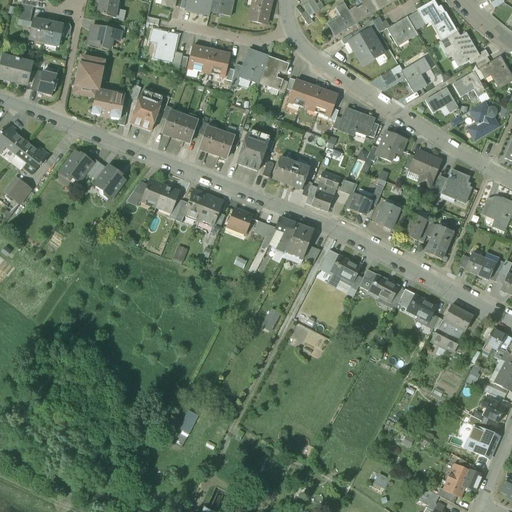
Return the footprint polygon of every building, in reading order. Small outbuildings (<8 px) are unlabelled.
[(21,0),(21,6),(22,6),(33,8),(34,8),(35,2),(22,0),(21,0)] [(99,0),(96,16),(113,19),(114,12),(117,12),(117,10),(119,1),(115,0),(99,0)] [(163,0),(162,6),(173,9),(175,0),(163,0)] [(188,0),(181,0),(180,9),(186,10),(188,0)] [(209,17),(210,13),(212,0),(188,0),(186,10),(185,11),(209,17)] [(234,2),(224,0),(212,0),(210,13),(230,17),(234,2)] [(253,0),(248,21),(266,25),(272,1),(268,0),(253,0)] [(319,11),(314,1),(313,0),(308,0),(307,1),(308,3),(314,14),(319,11)] [(370,16),(376,12),(369,0),(359,0),(361,4),(357,7),(348,12),(356,25),(370,16)] [(390,4),(396,0),(369,0),(376,12),(377,12),(391,4),(390,4)] [(504,3),(502,0),(497,0),(491,4),(494,9),(504,3)] [(433,22),(444,40),(456,33),(445,13),(442,15),(437,8),(434,2),(417,11),(419,14),(426,26),(430,24),(433,22)] [(309,17),(314,14),(308,3),(303,6),(309,17)] [(351,28),(356,25),(348,12),(344,4),(336,9),(340,16),(327,24),(334,37),(348,29),(348,28),(350,27),(351,28)] [(32,14),(33,8),(22,6),(21,12),(32,14)] [(126,12),(117,10),(117,12),(114,12),(113,19),(124,21),(126,12)] [(30,23),(32,14),(21,12),(19,18),(19,20),(30,23)] [(301,16),(308,26),(313,23),(306,13),(301,16)] [(408,21),(415,32),(426,26),(419,14),(408,21)] [(159,21),(147,18),(146,24),(158,26),(159,21)] [(387,30),(398,49),(418,37),(415,32),(408,21),(407,18),(387,30)] [(30,23),(19,20),(18,20),(17,26),(31,29),(32,23),(30,23)] [(29,41),(44,44),(49,24),(33,20),(32,23),(31,29),(29,41)] [(375,27),(379,34),(389,28),(389,27),(386,21),(375,27)] [(433,22),(430,24),(441,42),(444,40),(433,22)] [(121,34),(124,34),(125,28),(105,23),(104,30),(121,33),(121,34)] [(63,27),(49,24),(44,44),(59,47),(61,38),(63,27)] [(61,38),(67,39),(68,35),(70,36),(71,28),(70,25),(64,24),(63,27),(61,38)] [(88,46),(110,50),(112,41),(119,43),(121,34),(121,33),(104,30),(92,27),(88,46)] [(353,51),(362,66),(384,54),(370,30),(354,40),(349,43),(354,51),(353,51)] [(170,62),(171,62),(173,52),(177,37),(153,32),(151,43),(158,44),(155,59),(170,62)] [(445,54),(453,50),(450,44),(459,38),(456,33),(444,40),(441,42),(439,43),(445,54)] [(341,41),(344,46),(349,43),(354,40),(351,35),(341,41)] [(466,35),(459,38),(450,44),(453,50),(462,66),(469,62),(478,56),(478,55),(471,44),(470,45),(468,42),(469,41),(466,35)] [(154,57),(157,47),(151,45),(148,55),(154,57)] [(187,70),(225,79),(230,55),(192,47),(187,70)] [(250,81),(259,84),(268,58),(249,51),(243,68),(239,77),(240,78),(250,81)] [(472,67),(474,66),(487,58),(488,57),(485,51),(478,55),(478,56),(469,62),(472,67)] [(170,64),(180,66),(182,57),(183,55),(173,52),(171,62),(170,62),(170,64)] [(180,68),(185,70),(188,58),(182,57),(180,66),(180,68)] [(79,95),(95,99),(96,99),(98,92),(103,63),(96,61),(96,60),(90,58),(90,60),(81,58),(78,74),(77,74),(77,77),(77,79),(75,91),(79,92),(79,95)] [(288,65),(268,58),(259,84),(270,88),(279,91),(282,81),(276,79),(278,72),(285,74),(288,65)] [(490,63),(487,58),(474,66),(478,72),(479,70),(490,63)] [(493,74),(501,89),(511,82),(511,77),(505,66),(504,67),(499,58),(490,63),(479,70),(484,79),(493,74)] [(5,81),(12,83),(18,61),(16,60),(16,62),(3,59),(1,64),(0,69),(0,80),(5,82),(5,81)] [(405,79),(414,94),(427,86),(420,75),(430,70),(424,59),(402,71),(406,78),(405,79)] [(19,61),(18,61),(12,83),(19,85),(18,85),(26,87),(27,85),(30,71),(32,66),(19,63),(19,61)] [(231,87),(237,89),(238,86),(239,81),(240,78),(239,77),(243,68),(236,65),(234,71),(232,82),(231,87)] [(394,76),(401,72),(402,71),(399,66),(391,71),(394,76)] [(474,66),(472,67),(471,68),(474,74),(479,82),(484,79),(479,70),(478,72),(474,66)] [(226,81),(232,82),(234,71),(229,70),(226,81)] [(428,84),(436,80),(431,70),(423,74),(428,84)] [(27,85),(33,87),(36,73),(30,71),(27,85)] [(37,71),(36,73),(33,87),(31,92),(37,93),(42,73),(37,71)] [(381,77),(383,82),(393,76),(394,76),(391,71),(381,77)] [(37,94),(51,97),(57,76),(42,73),(37,93),(37,94)] [(473,91),(478,98),(486,93),(479,82),(474,74),(467,78),(466,77),(453,85),(460,98),(473,91)] [(396,82),(393,76),(383,82),(387,87),(396,82)] [(239,81),(238,86),(247,89),(250,81),(240,78),(239,81)] [(286,90),(291,92),(295,81),(290,79),(288,83),(286,90)] [(278,95),(283,97),(286,90),(288,83),(282,81),(279,91),(278,95)] [(287,103),(330,119),(333,110),(338,96),(295,81),(291,92),(287,103)] [(230,85),(223,83),(222,89),(224,89),(224,91),(229,92),(230,85)] [(130,99),(136,102),(140,90),(133,87),(130,99)] [(279,91),(270,88),(268,94),(277,97),(278,95),(279,91)] [(445,107),(450,114),(458,110),(447,90),(439,95),(438,94),(425,102),(432,115),(440,110),(445,107)] [(124,97),(98,92),(96,99),(95,99),(94,104),(92,111),(96,111),(95,116),(110,120),(111,119),(118,121),(119,121),(121,115),(124,97)] [(490,100),(486,93),(478,98),(481,105),(483,103),(490,100)] [(130,125),(141,129),(151,99),(141,95),(130,125)] [(159,110),(165,111),(166,107),(169,100),(163,98),(162,102),(159,110)] [(161,102),(151,99),(141,129),(151,132),(159,110),(162,102),(161,102)] [(491,110),(489,110),(487,110),(483,103),(481,105),(469,112),(476,124),(476,125),(468,130),(474,141),(497,128),(492,118),(493,117),(494,115),(494,113),(493,111),(491,110)] [(172,109),(166,107),(165,111),(162,119),(168,121),(171,112),(171,113),(172,109)] [(445,107),(440,110),(444,118),(450,114),(445,107)] [(510,112),(502,108),(500,113),(502,114),(501,116),(507,119),(510,112)] [(329,120),(334,122),(336,118),(338,112),(333,110),(330,119),(329,120)] [(355,132),(368,137),(373,124),(374,120),(346,110),(342,120),(338,131),(353,137),(355,132)] [(163,135),(176,140),(184,117),(171,113),(171,112),(168,121),(163,135)] [(117,126),(124,127),(127,116),(121,115),(119,121),(118,121),(117,126)] [(196,122),(184,117),(176,140),(189,145),(194,131),(197,122),(196,122)] [(450,123),(453,128),(463,122),(460,117),(450,123)] [(194,131),(199,133),(203,123),(204,121),(198,118),(196,122),(197,122),(194,131)] [(342,120),(336,118),(334,122),(332,129),(338,131),(342,120)] [(209,125),(203,123),(199,133),(199,135),(204,137),(207,128),(208,128),(209,125)] [(368,137),(374,139),(378,126),(373,124),(368,137)] [(0,150),(3,146),(16,156),(26,144),(13,133),(16,130),(9,125),(0,135),(1,136),(0,137),(0,150)] [(199,151),(212,156),(220,133),(208,128),(207,128),(204,137),(199,151)] [(238,142),(244,144),(248,134),(248,133),(242,131),(240,136),(238,142)] [(233,137),(220,133),(212,156),(225,160),(230,147),(234,138),(233,137)] [(304,142),(322,147),(325,138),(306,133),(304,142)] [(230,147),(236,148),(238,142),(240,136),(234,134),(233,137),(234,138),(230,147)] [(237,165),(247,168),(258,138),(248,134),(244,144),(237,165)] [(376,158),(390,164),(394,155),(396,150),(401,152),(405,142),(386,134),(379,151),(376,158)] [(337,140),(329,137),(327,143),(334,146),(337,140)] [(268,142),(258,138),(247,168),(257,172),(265,151),(268,142)] [(265,151),(270,153),(274,142),(269,140),(268,142),(265,151)] [(39,154),(26,144),(16,156),(27,164),(29,166),(26,171),(32,176),(40,166),(40,167),(49,156),(41,151),(39,154)] [(372,162),(374,163),(376,158),(379,151),(372,148),(369,154),(366,160),(372,162)] [(341,153),(333,150),(331,156),(339,159),(341,153)] [(365,162),(366,160),(369,154),(361,150),(357,159),(365,162)] [(71,178),(78,183),(85,175),(93,164),(92,164),(81,156),(81,157),(75,153),(60,174),(69,181),(71,178)] [(420,184),(430,188),(440,163),(418,153),(416,158),(410,171),(424,177),(420,184)] [(404,168),(410,171),(416,158),(410,155),(404,168)] [(20,172),(27,164),(16,156),(10,164),(20,172)] [(271,180),(286,185),(293,164),(279,159),(271,180)] [(295,165),(308,169),(310,164),(297,160),(295,165)] [(366,160),(365,162),(360,172),(366,175),(372,162),(366,160)] [(90,179),(92,177),(101,165),(95,161),(92,164),(93,164),(85,175),(90,179)] [(262,176),(269,179),(274,165),(267,163),(263,173),(262,176)] [(295,165),(293,164),(286,185),(302,191),(309,170),(308,169),(295,165)] [(107,170),(101,165),(92,177),(98,182),(107,170)] [(104,196),(110,201),(124,181),(118,177),(119,175),(108,167),(107,170),(98,182),(95,186),(103,192),(104,196)] [(378,180),(385,183),(389,174),(381,171),(377,179),(378,180)] [(424,177),(410,171),(407,178),(420,184),(424,177)] [(455,201),(465,205),(471,190),(468,189),(469,185),(464,183),(466,178),(452,172),(448,181),(443,191),(456,197),(455,201)] [(323,173),(319,184),(336,190),(339,179),(323,173)] [(389,176),(387,181),(394,184),(396,179),(389,176)] [(441,195),(442,195),(443,191),(448,181),(440,177),(434,192),(441,195)] [(5,193),(9,197),(20,183),(16,179),(5,193)] [(142,200),(157,206),(165,187),(149,180),(145,190),(141,200),(142,200)] [(377,186),(383,188),(386,183),(385,183),(378,180),(376,185),(377,186)] [(339,192),(349,195),(354,185),(343,181),(339,192)] [(302,196),(307,198),(310,190),(311,187),(312,184),(306,182),(302,196)] [(31,191),(20,183),(9,197),(20,205),(31,191)] [(327,213),(336,190),(319,184),(317,189),(316,193),(311,207),(327,213)] [(375,192),(381,194),(383,188),(377,186),(375,192)] [(129,199),(141,204),(142,200),(141,200),(145,190),(138,187),(129,199)] [(180,193),(165,187),(157,206),(156,207),(171,213),(172,213),(177,200),(180,193)] [(316,193),(310,190),(307,198),(305,205),(311,207),(316,193)] [(370,202),(373,195),(359,190),(357,196),(370,202)] [(185,216),(199,221),(208,197),(194,191),(189,204),(184,215),(185,216)] [(442,195),(455,201),(456,197),(443,191),(442,195)] [(370,205),(375,207),(381,194),(375,192),(373,195),(370,202),(371,202),(370,205)] [(442,195),(441,195),(439,199),(453,205),(455,201),(442,195)] [(349,211),(365,217),(370,205),(371,202),(370,202),(357,196),(355,196),(349,211)] [(208,197),(199,221),(207,224),(213,227),(214,227),(219,215),(224,203),(208,197)] [(493,229),(504,233),(510,220),(511,214),(511,203),(507,201),(506,203),(494,198),(492,202),(487,215),(497,219),(493,229)] [(141,204),(129,199),(126,203),(139,209),(141,204)] [(392,207),(393,207),(395,203),(386,199),(384,204),(386,204),(392,207)] [(480,215),(486,218),(487,215),(492,202),(487,199),(480,215)] [(170,215),(176,217),(182,202),(177,200),(172,213),(171,213),(170,215)] [(189,204),(182,202),(176,217),(175,222),(182,224),(185,216),(184,215),(189,204)] [(375,225),(390,231),(390,230),(399,211),(399,210),(393,207),(392,207),(391,209),(385,207),(386,204),(384,204),(375,225)] [(227,228),(245,235),(252,217),(234,209),(227,228)] [(390,230),(396,233),(404,213),(399,211),(390,230)] [(419,211),(416,218),(411,215),(402,237),(417,243),(417,242),(425,223),(426,222),(425,222),(428,215),(419,211)] [(210,234),(217,237),(225,217),(219,215),(214,227),(213,227),(212,229),(210,234)] [(277,231),(285,234),(293,237),(298,226),(298,225),(279,219),(276,229),(275,230),(277,231)] [(204,232),(207,224),(199,221),(196,228),(204,232)] [(254,233),(265,238),(266,238),(271,227),(258,222),(254,233)] [(423,244),(426,237),(431,225),(425,223),(417,242),(423,244)] [(207,224),(204,232),(208,233),(210,229),(212,229),(213,227),(207,224)] [(431,224),(431,225),(426,237),(431,239),(436,227),(431,224)] [(293,237),(285,253),(302,259),(303,259),(307,248),(308,247),(314,232),(298,226),(293,237)] [(276,229),(271,227),(266,238),(265,238),(261,246),(267,249),(268,248),(268,249),(269,245),(270,245),(277,231),(275,230),(276,229)] [(425,254),(441,260),(452,234),(436,227),(431,239),(425,254)] [(270,245),(277,249),(285,234),(277,231),(270,245)] [(285,253),(293,237),(285,234),(277,249),(276,251),(284,255),(285,253)] [(188,250),(178,246),(173,259),(182,263),(188,250)] [(249,272),(254,274),(267,249),(261,246),(249,272)] [(11,251),(5,247),(1,253),(7,257),(11,251)] [(303,259),(314,264),(320,252),(308,247),(307,248),(303,259)] [(212,250),(206,248),(202,257),(208,259),(212,250)] [(272,259),(280,263),(282,259),(284,255),(276,251),(272,259)] [(327,285),(336,289),(341,278),(352,284),(353,284),(357,276),(361,268),(361,267),(360,268),(353,264),(354,264),(329,251),(319,271),(331,277),(327,285)] [(299,265),(302,259),(285,253),(284,255),(282,259),(299,265)] [(464,272),(476,277),(483,261),(471,255),(469,260),(464,270),(464,272)] [(458,267),(464,270),(469,260),(462,257),(458,267)] [(237,265),(244,269),(247,263),(240,260),(237,265)] [(494,265),(483,261),(476,277),(487,282),(488,281),(492,270),(494,265)] [(492,270),(500,273),(503,264),(496,261),(494,265),(492,270)] [(511,264),(505,261),(503,264),(500,273),(506,276),(506,275),(508,275),(511,265),(511,264)] [(488,281),(495,284),(500,273),(492,270),(488,281)] [(367,271),(363,279),(358,287),(370,294),(374,288),(374,286),(373,286),(378,276),(367,271)] [(506,276),(500,273),(495,284),(501,286),(506,276)] [(499,292),(511,297),(511,296),(511,277),(508,275),(506,275),(506,276),(501,286),(499,292)] [(352,284),(350,288),(356,292),(358,287),(363,279),(357,276),(353,284),(352,284)] [(390,304),(395,296),(399,289),(399,288),(398,287),(392,284),(378,276),(373,286),(374,286),(374,288),(370,294),(379,298),(390,304)] [(347,295),(347,294),(350,288),(352,284),(341,278),(336,289),(347,295)] [(353,297),(356,292),(350,288),(347,294),(353,297)] [(404,292),(399,289),(395,296),(401,299),(404,292)] [(401,299),(398,304),(410,311),(412,306),(411,306),(415,296),(405,291),(404,292),(401,299)] [(388,308),(394,312),(398,304),(401,299),(395,296),(390,304),(388,308)] [(428,324),(432,316),(437,308),(436,307),(429,304),(415,296),(411,306),(412,306),(410,311),(408,314),(416,318),(417,318),(428,324)] [(377,302),(388,308),(390,304),(379,298),(377,302)] [(451,307),(438,331),(459,342),(471,318),(451,307)] [(262,328),(270,332),(277,319),(269,315),(262,328)] [(425,328),(432,331),(438,319),(432,316),(428,324),(425,328)] [(425,328),(428,324),(417,318),(416,318),(414,322),(425,328)] [(483,337),(488,340),(494,330),(491,329),(488,327),(483,337)] [(497,352),(498,352),(500,348),(506,336),(494,330),(488,340),(485,345),(486,346),(494,350),(497,352)] [(453,353),(459,342),(438,331),(432,342),(439,346),(446,350),(453,353)] [(506,351),(507,348),(511,339),(506,336),(500,348),(506,351)] [(442,358),(446,350),(439,346),(435,355),(442,358)] [(494,350),(486,346),(483,351),(491,355),(494,350)] [(500,360),(504,353),(506,351),(500,348),(498,352),(497,352),(494,357),(500,360)] [(474,364),(480,354),(475,351),(470,362),(474,364)] [(503,385),(511,389),(511,351),(510,356),(504,353),(500,360),(506,363),(495,383),(494,384),(501,388),(503,385)] [(506,363),(500,360),(490,380),(495,383),(506,363)] [(480,375),(472,370),(467,379),(476,384),(480,375)] [(484,385),(481,392),(489,395),(503,401),(506,395),(484,385)] [(443,393),(435,389),(433,394),(440,398),(443,393)] [(504,402),(503,401),(489,395),(487,400),(502,406),(504,402)] [(493,422),(498,424),(505,408),(502,406),(487,400),(485,399),(481,407),(487,410),(483,417),(484,418),(493,422)] [(188,411),(179,429),(189,434),(198,417),(188,411)] [(488,434),(491,428),(482,423),(470,417),(470,416),(467,424),(488,434)] [(484,418),(482,423),(491,428),(493,422),(484,418)] [(473,453),(489,460),(499,438),(488,434),(467,424),(466,425),(473,428),(470,434),(468,441),(477,445),(473,453)] [(180,450),(189,434),(179,429),(171,444),(180,450)] [(235,440),(239,442),(243,434),(239,432),(235,440)] [(414,440),(406,436),(402,444),(410,448),(414,440)] [(477,445),(468,441),(464,449),(473,453),(477,445)] [(457,467),(468,471),(468,470),(469,470),(471,466),(460,460),(457,467)] [(468,470),(468,471),(457,467),(455,466),(451,476),(449,476),(446,481),(448,482),(444,491),(444,492),(456,497),(459,498),(463,488),(475,493),(482,476),(469,470),(468,470)] [(373,484),(385,490),(390,480),(379,474),(373,484)] [(506,498),(511,500),(511,479),(508,478),(501,492),(507,495),(506,498)] [(440,489),(437,496),(438,497),(453,505),(456,497),(444,492),(444,491),(440,489)] [(418,501),(422,503),(425,498),(427,494),(424,492),(418,501)] [(435,503),(438,497),(437,496),(429,492),(427,494),(425,498),(435,503)] [(435,503),(425,498),(422,503),(422,504),(428,507),(434,511),(437,506),(434,505),(435,503)]
